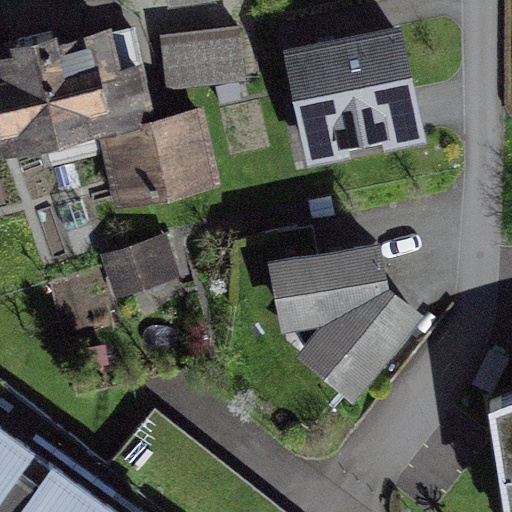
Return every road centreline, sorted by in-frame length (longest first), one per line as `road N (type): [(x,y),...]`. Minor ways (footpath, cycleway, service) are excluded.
road 1 (residential): [(479,0),(483,291),(475,324),(447,375),(339,511)]
road 2 (residential): [(168,390),(328,511)]
